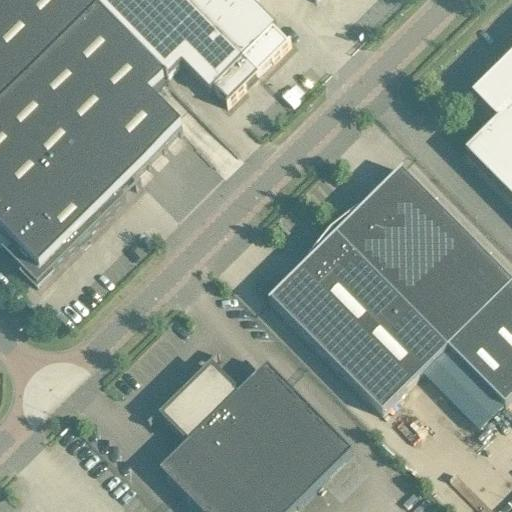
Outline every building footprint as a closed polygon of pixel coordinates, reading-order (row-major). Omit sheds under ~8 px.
[(168,89),(169,89),(81,0),(3,0),(0,3),(0,235),(19,255),(10,264),(38,292),(127,204),(121,199),(184,137),(150,103),(166,87),(168,89)] [(228,112),(260,81),(180,0),(81,0),(169,89),(170,88),(167,85),(183,70),(211,98),(214,94),(229,109),(227,111),(228,112)] [(180,0),(260,81),(292,49),(291,48),(289,50),(274,35),(278,32),(254,8),(261,0),(180,0)] [(511,63),(473,102),(498,127),(466,158),(511,204),(511,63)] [(359,215),(332,236),(449,355),(506,413),(511,406),(511,287),(403,177),(405,176),(404,175),(388,191),(387,190),(364,213),(365,214),(361,217),(359,215)] [(286,292),(270,308),(271,309),(272,307),(383,420),(449,355),(332,236),(311,263),(313,265),(309,269),(308,268),(285,291),(286,292)] [(239,400),(209,370),(208,368),(188,388),(189,389),(190,389),(194,392),(182,403),(179,400),(180,399),(178,398),(158,418),(190,449),(175,463),(177,466),(168,485),(195,511),(299,511),(353,458),(275,379),(256,388),(254,386),(239,400)]
